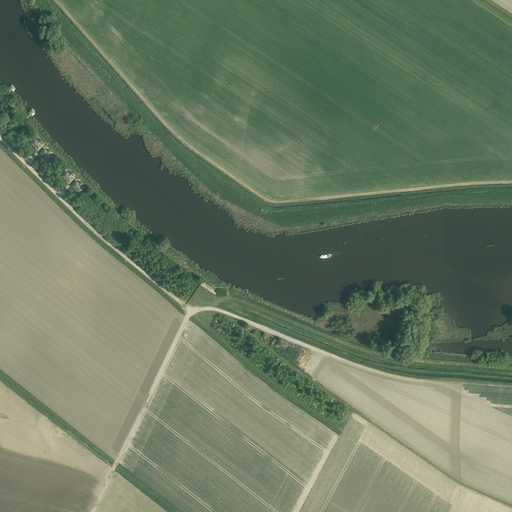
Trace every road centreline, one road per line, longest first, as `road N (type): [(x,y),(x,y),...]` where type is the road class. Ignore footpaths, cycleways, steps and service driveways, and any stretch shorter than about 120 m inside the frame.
road 1 (track): [(511,385),(401,378),(212,308)]
road 2 (track): [(188,315),(0,139)]
road 3 (track): [(188,315),(91,511)]
